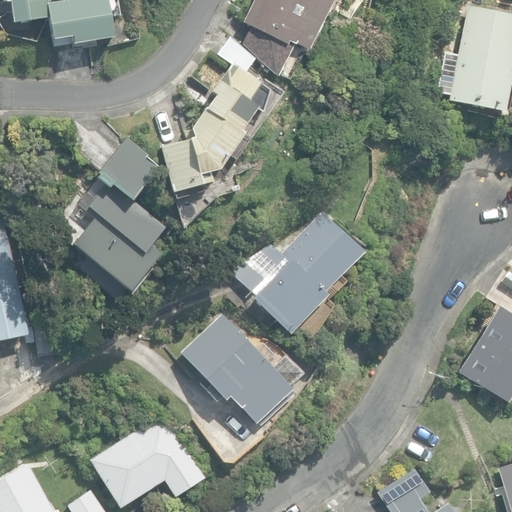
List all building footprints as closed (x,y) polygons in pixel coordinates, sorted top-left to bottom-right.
[(10,1),(13,23),(49,18),(46,0),(2,0),(3,2),(10,1)] [(116,38),(108,0),(71,0),(48,4),(55,40),(71,37),(72,46),(116,38)] [(251,0),(240,23),(249,29),(242,44),(278,76),(295,41),(308,47),(331,0),(251,0)] [(447,101),(502,112),(511,62),(511,14),(467,5),(456,55),(445,53),(436,93),(448,95),(447,101)] [(216,53),(246,71),(255,58),(229,36),(216,53)] [(162,146),(171,192),(212,182),(211,173),(218,169),(228,156),(233,159),(249,138),(239,131),(256,107),(247,101),(260,83),(231,63),(210,92),(214,95),(190,129),(183,132),(184,139),(162,146)] [(98,172),(131,198),(156,166),(146,157),(147,155),(126,138),(98,172)] [(99,284),(114,297),(123,287),(128,291),(160,254),(150,245),(165,228),(105,178),(88,198),(92,202),(84,211),(92,218),(71,244),(107,274),(99,284)] [(0,339),(29,333),(1,210),(0,210),(0,339)] [(250,299),(288,335),(327,294),(324,291),(362,252),(320,212),(281,253),(270,242),(230,273),(254,296),(250,299)] [(455,372),(504,402),(511,389),(511,315),(496,305),(455,372)] [(228,396),(253,424),(291,389),(289,386),(303,373),(284,353),(277,359),(262,343),(251,346),(220,313),(178,352),(208,385),(203,389),(215,402),(220,397),(223,401),(228,396)] [(33,318),(38,356),(60,353),(55,315),(33,318)] [(89,459),(120,507),(164,479),(175,496),(205,477),(164,412),(89,459)] [(511,511),(511,461),(495,467),(509,511),(511,511)] [(0,478),(0,511),(55,511),(29,463),(0,478)] [(451,511),(445,502),(429,511),(425,511),(417,498),(428,491),(413,468),(376,490),(389,511),(451,511)] [(68,504),(72,511),(106,511),(92,489),(68,504)]
